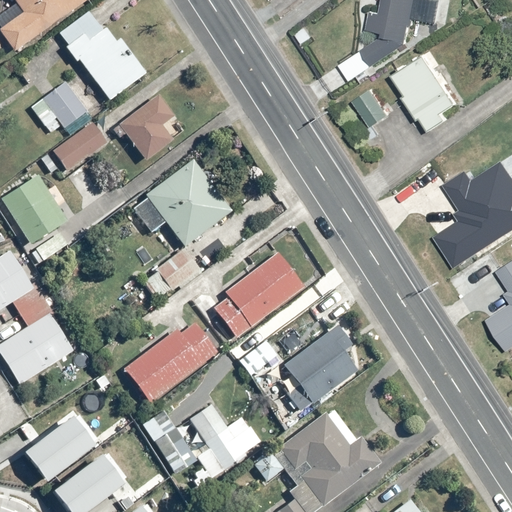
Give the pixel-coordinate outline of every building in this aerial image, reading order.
[(87,0),(14,0),(23,12),(0,28),(0,31),(14,51),(87,0)] [(382,0),(380,14),(371,12),(367,30),(383,34),(382,37),(361,51),(373,67),(405,45),(414,0),(382,0)] [(121,38),(116,42),(107,28),(89,41),(84,34),(66,47),(76,61),(79,59),(109,101),(147,73),(121,38)] [(456,105),(423,56),(393,77),(425,126),(456,105)] [(43,99),(64,128),(87,112),(66,83),(43,99)] [(388,116),(370,87),(351,99),(369,128),(388,116)] [(126,133),(147,160),(174,140),(163,125),(175,116),(160,95),(114,130),(120,138),(126,133)] [(68,170),(106,143),(93,124),(54,151),(68,170)] [(184,246),(231,211),(193,160),(147,195),(184,246)] [(511,176),(502,162),(472,181),(465,172),(444,186),(460,211),(459,222),(435,238),(455,270),(511,232),(511,176)] [(2,199),(31,244),(67,221),(38,175),(2,199)] [(200,269),(184,249),(156,270),(171,291),(200,269)] [(50,317),(56,314),(41,290),(35,293),(9,250),(0,255),(0,308),(10,302),(26,328),(0,343),(0,356),(17,384),(71,352),(50,317)] [(304,287),(278,252),(226,292),(229,296),(217,305),(210,296),(204,295),(195,301),(210,321),(219,314),(236,337),(304,287)] [(511,305),(487,321),(507,353),(511,349),(511,263),(498,272),(511,294),(511,305)] [(150,401),(217,352),(195,323),(181,333),(178,329),(126,368),(150,401)] [(358,370),(344,351),(352,345),(337,325),(284,365),(313,403),(358,370)] [(240,360),(251,376),(278,356),(266,341),(240,360)] [(148,438),(174,475),(194,461),(199,468),(192,473),(200,485),(259,443),(240,417),(225,427),(208,403),(186,419),(198,435),(185,443),(170,422),(148,438)] [(324,507),(381,462),(362,437),(351,446),(324,412),(278,448),(295,469),(305,461),(311,469),(301,477),(324,507)] [(22,452),(46,482),(96,443),(72,413),(22,452)] [(52,491),(68,511),(86,511),(125,482),(102,453),(52,491)] [(256,467),(267,481),(283,469),(272,455),(256,467)] [(304,511),(293,498),(275,511),(304,511)] [(394,511),(419,511),(411,500),(394,511)]
